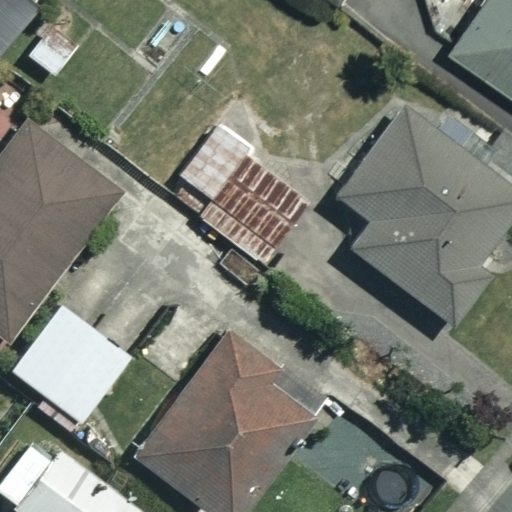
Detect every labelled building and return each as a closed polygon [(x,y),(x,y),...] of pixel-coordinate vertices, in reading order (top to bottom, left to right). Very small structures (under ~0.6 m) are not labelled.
[(511,0),(467,0),(437,41),(511,97),(511,0)] [(511,212),(511,196),(391,109),(325,199),(357,222),(337,251),(434,321),(511,212)] [(0,332),(119,186),(27,111),(0,144),(0,332)] [(303,193),(220,125),(173,182),(257,250),(303,193)] [(117,356),(50,305),(0,371),(68,422),(117,356)] [(119,457),(189,511),(223,511),(288,428),(301,437),(326,405),(222,324),(119,457)] [(0,505),(9,511),(129,511),(25,433),(0,466),(0,505)]
